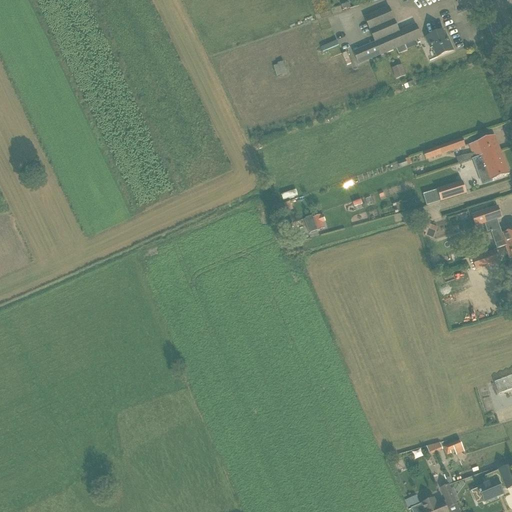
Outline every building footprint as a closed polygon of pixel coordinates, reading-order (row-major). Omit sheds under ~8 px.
[(353,53),(359,65),(380,55),(381,57),(397,50),(399,55),(416,47),(414,42),(421,39),(416,26),(400,33),(388,9),(364,20),(375,43),(353,53)] [(430,42),(437,58),(453,51),(449,41),(447,42),(442,31),(425,38),(428,44),(428,43),(430,42)] [(337,37),(319,45),(323,54),(341,45),(337,37)] [(278,65),(274,66),(277,77),(287,74),(283,62),(277,63),(278,65)] [(396,70),(393,71),(396,79),(405,76),(404,74),(400,75),(397,72),(396,70)] [(494,136),(468,146),(471,155),(473,160),(482,156),(482,155),(487,153),(490,156),(500,152),(494,136)] [(422,153),(426,161),(465,147),(462,138),(422,153)] [(482,156),(473,160),(478,172),(487,169),(491,181),(492,181),(508,175),(500,152),(490,156),(487,153),(482,155),(482,156)] [(410,158),(397,162),(398,162),(399,168),(408,166),(407,165),(412,163),(410,158)] [(437,190),(441,203),(465,195),(461,182),(437,190)] [(472,216),(475,227),(484,224),(497,219),(501,218),(498,207),(472,216)] [(313,218),(317,231),(325,228),(323,224),(323,223),(325,222),(323,215),(320,216),(320,215),(313,218)] [(423,233),(434,237),(437,228),(427,224),(423,233)] [(511,243),(511,230),(511,231),(502,234),(501,234),(503,241),(495,244),(497,249),(505,246),(511,243)] [(472,259),(476,271),(498,263),(494,251),(486,254),(485,251),(479,253),(479,256),(472,259)] [(511,299),(510,292),(496,297),(500,308),(511,303),(511,299)] [(511,376),(494,383),(499,395),(511,389),(511,376)] [(459,440),(443,446),(447,456),(451,454),(450,452),(454,450),(456,456),(464,453),(459,440)] [(428,447),(431,453),(437,450),(433,444),(428,447)] [(477,488),(471,491),(477,505),(503,494),(501,488),(505,486),(507,490),(511,487),(511,476),(508,466),(498,471),(498,472),(490,475),(493,482),(481,487),(477,488)] [(440,489),(448,508),(457,504),(452,492),(453,492),(450,487),(449,485),(440,489)] [(419,503),(416,496),(404,501),(407,508),(419,503)] [(435,505),(433,499),(420,504),(420,505),(411,509),(412,511),(447,511),(443,502),(435,505)]
